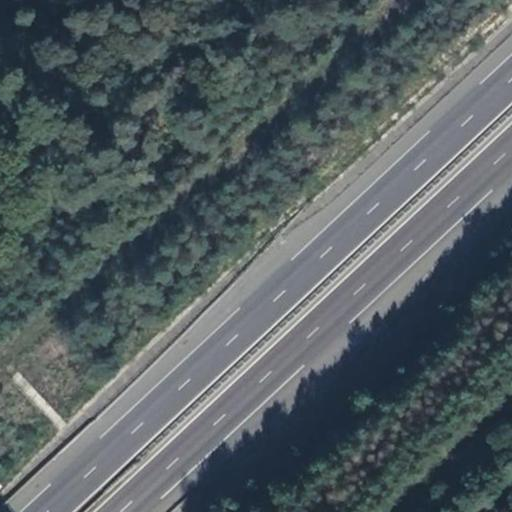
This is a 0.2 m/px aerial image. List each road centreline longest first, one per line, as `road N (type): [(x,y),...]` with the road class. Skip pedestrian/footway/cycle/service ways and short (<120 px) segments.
road 1 (motorway): [(511,84),(43,511)]
road 2 (motorway): [(118,511),(511,150)]
